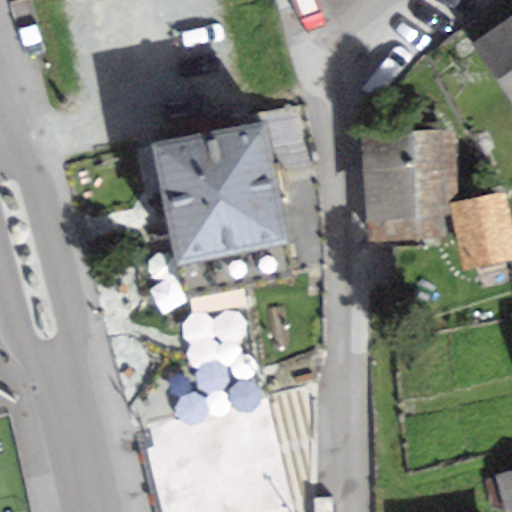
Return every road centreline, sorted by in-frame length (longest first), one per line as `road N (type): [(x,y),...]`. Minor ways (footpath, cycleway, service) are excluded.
road 1 (residential): [(340,511),(345,234),(320,77)]
road 2 (residential): [(17,146),(102,511)]
